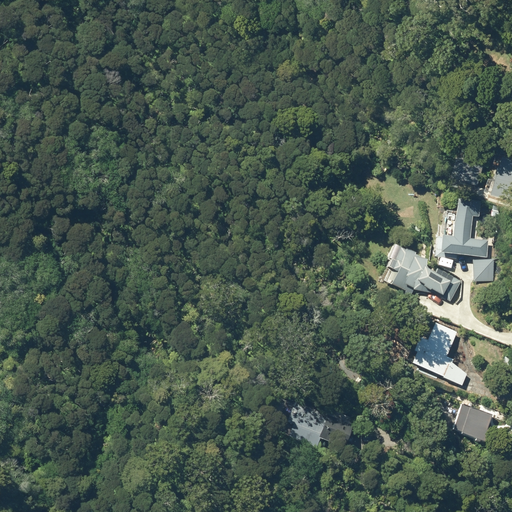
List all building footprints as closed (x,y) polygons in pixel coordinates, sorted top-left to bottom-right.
[(493,192),(511,197),(511,163),(503,161),(493,192)] [(438,236),(436,255),(486,259),(487,241),(468,239),(470,216),(477,217),(479,202),(454,200),(451,237),(438,236)] [(428,273),(431,260),(417,257),(414,270),(428,273)] [(494,262),(470,261),(469,283),(492,284),(494,262)] [(409,364),(442,378),(451,360),(445,357),(456,333),(433,323),(425,341),(420,339),(409,364)] [(327,417),(293,403),(285,423),(291,426),(285,439),(313,450),(317,441),(340,450),(349,427),(348,426),(351,420),(329,411),(327,417)] [(489,416),(460,405),(449,431),(458,434),(457,435),(472,441),(471,443),(480,446),(486,431),(484,431),(489,416)]
